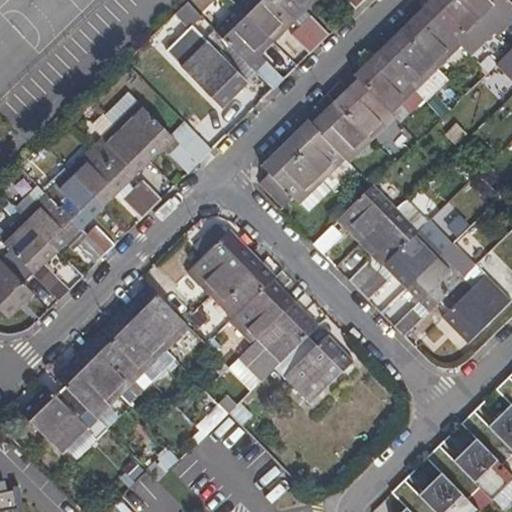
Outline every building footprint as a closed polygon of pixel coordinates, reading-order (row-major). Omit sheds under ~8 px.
[(294,20),(274,0),(245,0),(238,8),(271,42),(294,20)] [(274,0),(294,20),(314,0),(274,0)] [(345,0),(355,9),(363,0),(345,0)] [(460,0),(433,0),(424,9),(460,46),(483,23),(460,0)] [(505,0),(460,0),(483,23),(506,0),(505,0)] [(271,42),(238,8),(214,31),(248,65),(256,73),(273,90),(283,79),(258,55),(271,42)] [(424,9),(401,32),(436,68),(460,46),(424,9)] [(311,16),(300,26),(319,44),(329,34),(311,16)] [(290,36),(308,54),(319,44),(300,26),(290,36)] [(248,65),(214,31),(204,41),(194,31),(169,56),(221,108),(256,73),(248,65)] [(401,32),(378,54),(414,91),(425,80),(435,90),(447,79),(436,68),(401,32)] [(497,65),(511,79),(511,50),(511,52),(497,65)] [(355,77),(359,81),(391,113),(414,91),(378,54),(355,77)] [(359,81),(335,104),(370,140),(394,117),(391,113),(359,81)] [(128,94),(105,116),(115,126),(138,103),(128,94)] [(187,174),(197,164),(138,103),(115,126),(149,161),(162,148),(187,174)] [(344,159),(347,162),(370,140),(335,104),(312,126),(344,159)] [(308,123),(285,145),(320,182),(344,159),(312,126),(308,123)] [(115,126),(92,149),(126,184),(149,161),(115,126)] [(320,182),(285,145),(262,168),(297,204),(300,202),(320,182)] [(126,184),(92,149),(68,172),(102,207),(126,184)] [(102,207),(68,172),(45,195),(79,230),(102,207)] [(143,181),(132,191),(151,210),(161,200),(143,181)] [(320,182),(300,202),(309,211),(330,191),(320,182)] [(361,244),(394,211),(372,188),(349,210),(338,221),(361,244)] [(123,200),(141,220),(151,210),(132,191),(123,200)] [(79,230),(45,195),(36,203),(29,195),(14,209),(23,217),(57,252),(69,240),(79,230)] [(383,267),(385,266),(417,233),(394,211),(361,244),(383,267)] [(34,274),(59,300),(70,290),(44,264),(57,252),(23,217),(0,239),(0,240),(13,253),(34,274)] [(86,236),(104,255),(114,245),(96,226),(86,236)] [(210,295),(251,255),(229,231),(224,236),(216,227),(195,247),(204,256),(188,272),(210,295)] [(313,246),(322,256),(342,237),(332,227),(313,246)] [(86,236),(79,230),(69,240),(95,265),(104,255),(86,236)] [(407,288),(440,255),(418,232),(417,233),(385,266),(407,288)] [(34,274),(13,253),(3,263),(0,258),(0,311),(7,319),(33,293),(24,284),(34,274)] [(274,278),(251,255),(210,295),(232,318),(271,280),(274,278)] [(439,301),(463,278),(440,255),(407,288),(429,311),(439,301)] [(358,291),(377,273),(367,263),(348,281),(358,291)] [(484,278),(474,267),(463,278),(473,289),(484,278)] [(358,291),(368,301),(386,282),(377,273),(358,291)] [(473,289),(463,278),(439,301),(449,312),(443,318),(468,344),(509,304),(484,278),(473,289)] [(271,280),(232,318),(229,321),(252,344),(293,304),(271,280)] [(124,310),(165,351),(188,329),(182,322),(148,287),(124,310)] [(254,346),(274,367),(306,336),(315,327),(293,304),(252,344),(254,346)] [(393,327),(403,337),(422,318),(412,309),(393,327)] [(101,332),(142,374),(165,351),(124,310),(101,332)] [(119,396),(142,374),(101,332),(79,355),(119,396)] [(306,336),(274,367),(310,404),(351,363),(326,337),(316,346),(306,336)] [(246,353),(267,374),(274,367),(254,346),(246,353)] [(79,355),(55,377),(66,389),(89,411),(96,419),(119,396),(79,355)] [(511,384),(508,380),(496,392),(510,405),(511,407),(511,384)] [(89,411),(66,389),(57,399),(46,387),(20,412),(61,453),(87,428),(79,420),(89,411)] [(511,407),(510,405),(487,429),(472,414),(461,425),(476,440),(502,466),(511,455),(511,407)] [(511,481),(511,475),(502,466),(476,440),(452,463),(437,448),(426,459),(441,474),(467,500),(478,490),(491,503),(511,481)] [(123,471),(134,482),(146,470),(135,459),(123,471)] [(156,461),(146,470),(157,482),(167,473),(156,461)] [(478,511),(467,500),(441,474),(417,497),(402,483),(391,495),(405,509),(408,511),(478,511)] [(0,511),(18,511),(14,491),(9,492),(9,494),(0,496),(0,511)]
